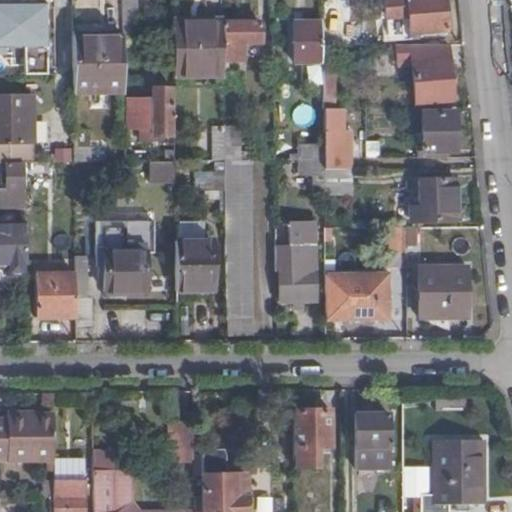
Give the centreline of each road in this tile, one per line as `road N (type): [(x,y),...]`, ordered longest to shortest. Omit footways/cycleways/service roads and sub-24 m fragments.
road 1 (residential): [(511,369),(0,371)]
road 2 (residential): [(483,0),(511,290)]
